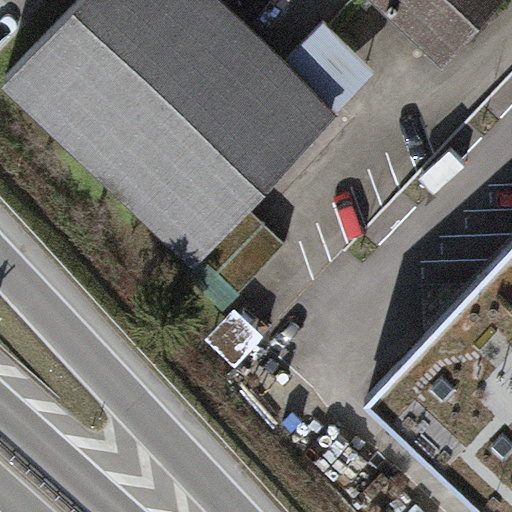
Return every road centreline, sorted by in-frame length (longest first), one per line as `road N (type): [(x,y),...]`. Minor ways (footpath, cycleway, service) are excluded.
road 1 (trunk): [(235,511),(0,258)]
road 2 (trunk): [(122,511),(0,402)]
